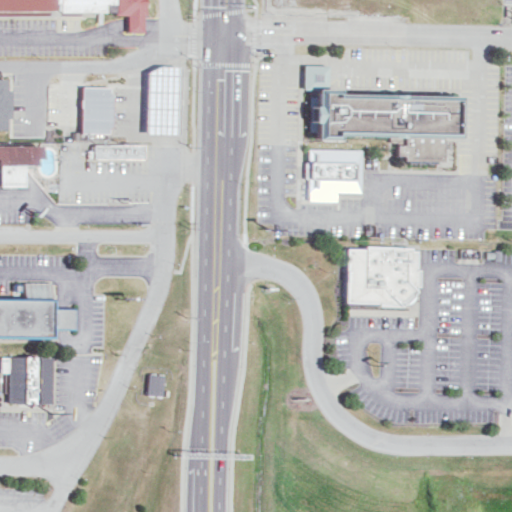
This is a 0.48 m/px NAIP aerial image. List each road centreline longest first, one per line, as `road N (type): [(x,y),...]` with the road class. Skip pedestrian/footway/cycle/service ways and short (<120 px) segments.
road 1 (residential): [(511,445),(401,446),(371,438),(318,390),(299,283),(265,264),(213,262)]
road 2 (residential): [(511,35),(219,32)]
road 3 (primary): [(213,262),(219,32)]
road 4 (residential): [(0,64),(118,63),(219,32)]
road 5 (primary): [(218,511),(223,306)]
road 6 (primary): [(202,308),(194,511)]
